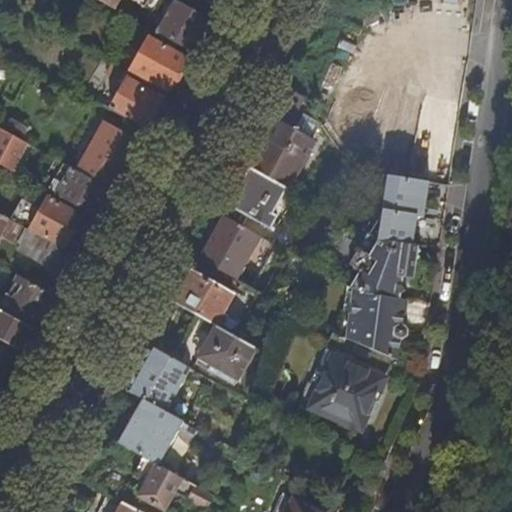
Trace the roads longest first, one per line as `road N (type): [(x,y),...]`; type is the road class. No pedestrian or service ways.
road 1 (tertiary): [(280,0),(0,499)]
road 2 (residential): [(407,511),(491,296),(511,58)]
